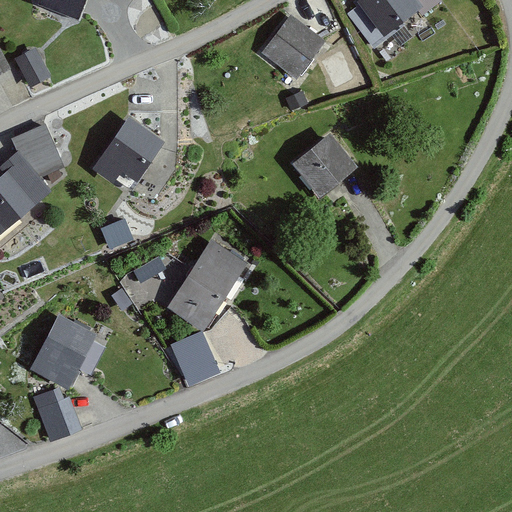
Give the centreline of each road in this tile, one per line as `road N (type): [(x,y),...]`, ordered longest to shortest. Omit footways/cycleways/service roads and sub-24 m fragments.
road 1 (residential): [(0,466),(216,387),(291,354),(350,312),(448,206),(511,79)]
road 2 (residential): [(266,0),(0,126)]
